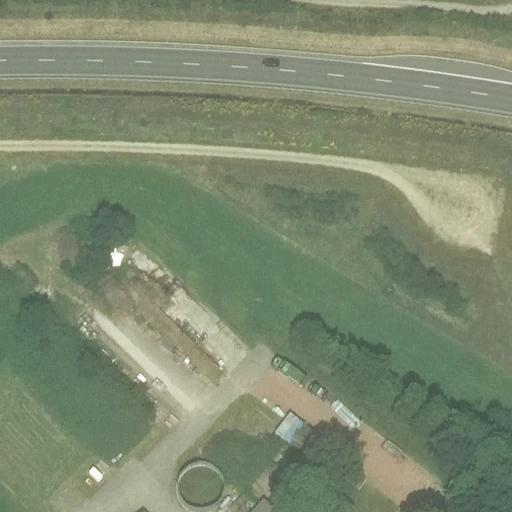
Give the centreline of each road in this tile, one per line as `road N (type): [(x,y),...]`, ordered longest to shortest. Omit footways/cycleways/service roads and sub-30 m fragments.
road 1 (primary): [(0,62),(307,73),(511,101)]
road 2 (track): [(0,146),(338,163),(449,184),(468,200)]
road 3 (track): [(511,8),(361,0)]
